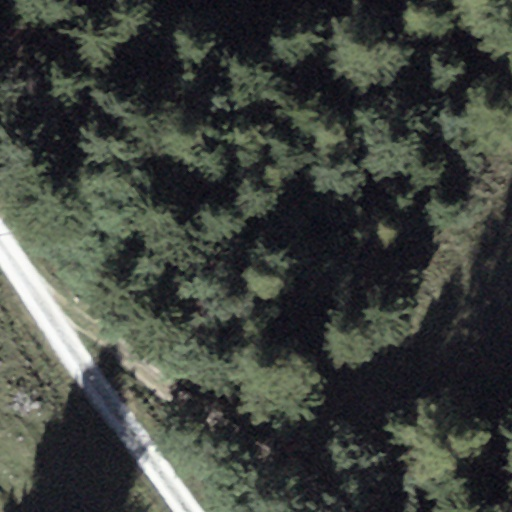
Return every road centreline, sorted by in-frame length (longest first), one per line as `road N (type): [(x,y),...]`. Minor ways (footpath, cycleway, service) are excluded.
road 1 (track): [(45,291),(205,404),(319,511)]
road 2 (track): [(199,511),(45,291)]
